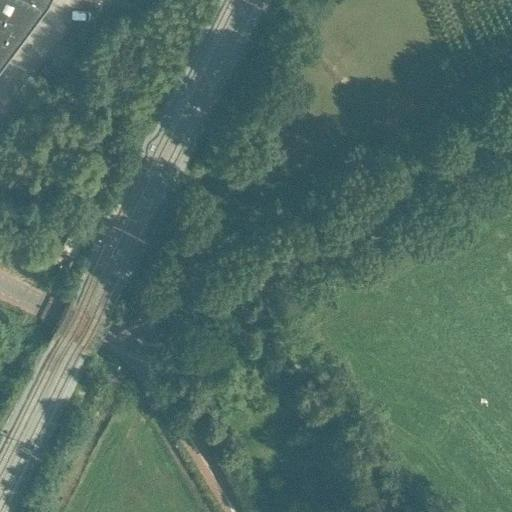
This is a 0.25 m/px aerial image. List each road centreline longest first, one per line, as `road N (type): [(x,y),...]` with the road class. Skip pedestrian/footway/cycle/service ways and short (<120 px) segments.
road 1 (tertiary): [(125,342),(150,337),(511,126)]
road 2 (tertiary): [(125,342),(0,283)]
